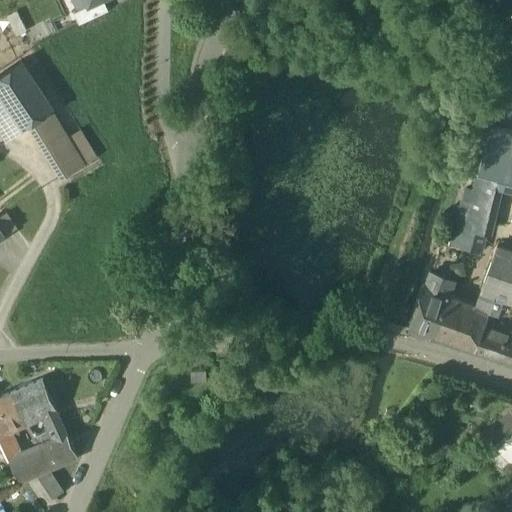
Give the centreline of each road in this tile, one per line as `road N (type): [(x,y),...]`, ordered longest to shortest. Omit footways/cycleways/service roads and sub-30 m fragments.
road 1 (residential): [(147,346),(401,347),(511,386)]
road 2 (residential): [(0,324),(59,205),(55,182),(16,150),(0,148)]
road 3 (residential): [(189,143),(168,286),(147,346)]
road 4 (residential): [(147,346),(76,511)]
road 5 (residential): [(163,0),(169,131),(189,143)]
road 6 (residential): [(239,0),(220,30),(189,143)]
road 7 (residential): [(0,358),(147,346)]
